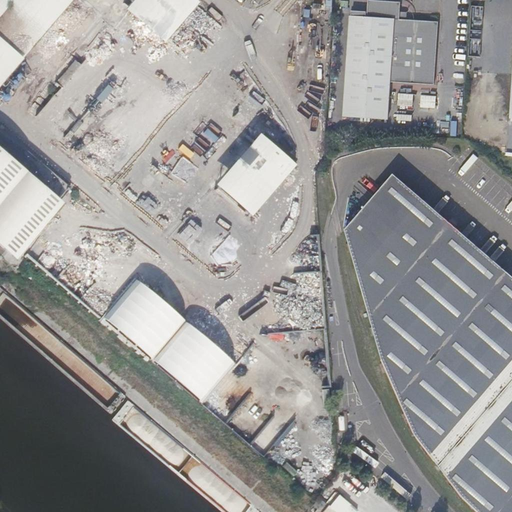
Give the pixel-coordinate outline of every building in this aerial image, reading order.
[(0,0),(0,77),(67,0),(0,0)] [(198,5),(192,0),(130,0),(122,10),(163,45),(198,5)] [(344,15),(337,116),(382,119),(384,81),(428,84),(432,21),(400,19),(393,18),(394,11),(394,1),(375,0),(361,0),(361,16),(344,15)] [(202,40),(189,41),(189,55),(203,55),(202,40)] [(217,99),(228,103),(233,91),(222,87),(217,99)] [(420,107),(435,108),(435,96),(420,95),(420,107)] [(196,125),(196,141),(198,141),(198,151),(177,151),(177,162),(189,162),(189,158),(214,158),(214,137),(222,137),(222,125),(196,125)] [(67,186),(0,128),(0,150),(56,199),(67,186)] [(251,219),(296,168),(256,133),(213,187),(251,219)] [(0,247),(11,257),(59,201),(56,199),(0,150),(0,247)] [(511,511),(511,278),(390,173),(342,228),(377,352),(412,433),(460,496),(477,511),(511,511)] [(346,511),(351,506),(336,495),(321,511),(346,511)] [(316,500),(311,505),(319,511),(323,506),(316,500)]
